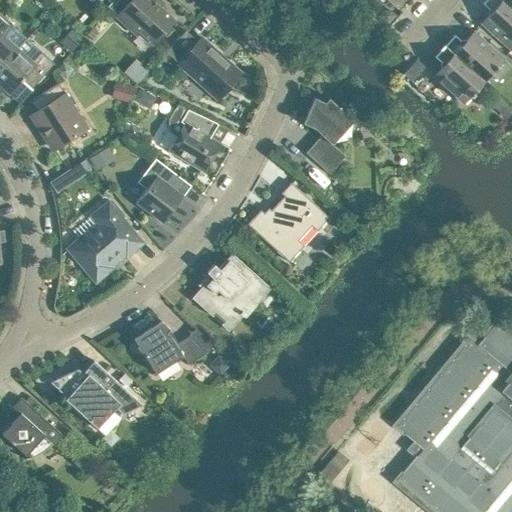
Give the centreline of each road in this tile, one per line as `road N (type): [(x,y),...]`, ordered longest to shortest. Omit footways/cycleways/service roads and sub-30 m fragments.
road 1 (residential): [(42,327),(73,336),(125,323),(218,235),(257,173),(294,84),(294,62),(280,30),(244,0)]
road 2 (residential): [(42,327),(55,198),(33,153),(0,124)]
